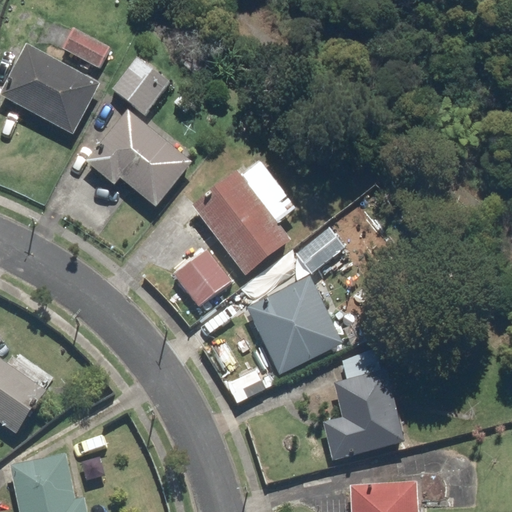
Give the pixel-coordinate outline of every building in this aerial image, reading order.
[(109,53),(73,33),(61,55),(97,74),(109,53)] [(96,91),(23,52),(0,95),(0,102),(69,140),(96,91)] [(166,87),(133,63),(109,95),(142,120),(166,87)] [(124,117),(104,141),(94,133),(76,155),(87,164),(82,169),(111,192),(118,184),(153,212),(189,168),(124,117)] [(281,170),(268,181),(258,168),(239,182),(234,176),(189,210),(195,218),(188,223),(204,243),(210,238),(243,282),(288,249),(274,229),(293,215),(283,201),(296,190),(281,170)] [(343,254),(326,233),(292,260),(309,281),(343,254)] [(196,311),(231,284),(206,251),(171,278),(196,311)] [(337,351),(306,283),(244,312),(275,380),(337,351)] [(53,392),(48,389),(55,380),(15,353),(9,362),(0,355),(0,418),(24,435),(53,392)] [(337,422),(319,427),(329,468),(399,450),(374,353),(339,362),(346,387),(329,391),(337,422)] [(82,499),(75,455),(19,465),(26,511),(96,511),(94,497),(82,499)] [(350,491),(350,507),(309,507),(309,511),(414,511),(415,491),(350,491)]
